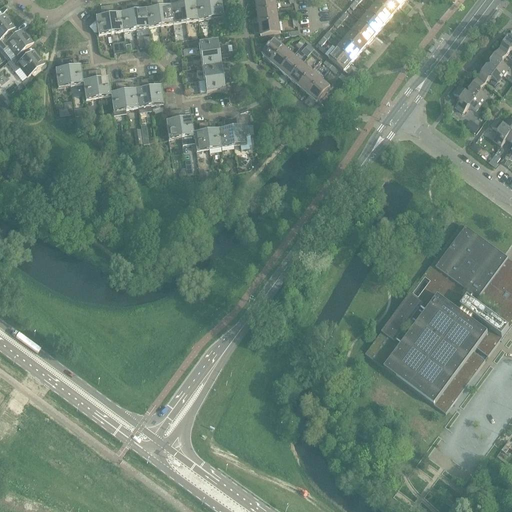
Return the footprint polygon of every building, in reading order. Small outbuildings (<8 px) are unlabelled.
[(174,27),(171,8),(164,9),(162,0),(161,0),(157,1),(161,29),(174,27)] [(186,25),(182,0),(176,0),(178,7),(171,8),(174,27),(186,25)] [(199,23),(196,5),(190,6),(188,0),(182,0),(186,25),(199,23)] [(211,21),(208,0),(201,0),(202,4),(196,5),(199,23),(211,21)] [(224,19),(221,1),(214,2),(214,0),(208,0),(211,21),(224,19)] [(278,11),(275,0),(270,0),(256,2),(258,14),(278,11)] [(399,9),(388,0),(381,0),(376,5),(391,18),(399,9)] [(407,0),(388,0),(399,9),(407,0)] [(161,29),(157,1),(151,2),(152,11),(146,12),(148,30),(161,29)] [(353,11),(358,5),(355,2),(349,8),(353,11)] [(148,30),(146,12),(140,13),(138,3),(133,4),(136,32),(148,30)] [(136,32),(133,4),(126,5),(128,15),(121,16),(124,34),(136,32)] [(391,18),(376,5),(368,14),(383,27),(391,18)] [(124,34),(121,16),(115,17),(113,7),(107,8),(111,36),(124,34)] [(111,36),(107,8),(101,9),(102,18),(96,19),(98,38),(111,36)] [(279,23),(278,11),(258,14),(260,26),(279,23)] [(343,23),(348,17),(344,14),(339,20),(343,23)] [(383,27),(368,14),(361,24),(375,36),(383,27)] [(16,29),(5,15),(0,18),(0,41),(8,35),(16,29)] [(337,30),(343,23),(339,20),(334,26),(337,30)] [(281,35),(279,23),(260,26),(262,38),(281,35)] [(375,36),(361,24),(353,33),(367,45),(375,36)] [(34,45),(23,31),(12,39),(8,35),(0,41),(0,46),(5,53),(10,49),(17,58),(20,56),(34,45)] [(327,42),(332,35),(329,32),(323,38),(327,42)] [(367,45),(353,33),(345,42),(360,54),(367,45)] [(322,48),(327,42),(323,38),(318,45),(322,48)] [(511,38),(508,39),(499,52),(507,57),(510,52),(511,51),(511,38)] [(298,51),(305,43),(302,40),(295,48),(298,51)] [(218,49),(217,42),(199,45),(201,57),(229,53),(228,47),(218,49)] [(272,65),(285,50),(275,42),(262,57),(272,65)] [(360,54),(345,42),(337,50),(352,63),(360,54)] [(314,51),(308,46),(305,49),(311,55),(314,51)] [(294,57),(285,50),(272,65),(281,73),(294,57)] [(352,63),(337,50),(329,60),(343,73),(352,63)] [(320,56),(314,51),(311,55),(317,60),(320,56)] [(28,79),(44,66),(33,52),(23,60),(20,56),(17,58),(8,65),(15,74),(21,70),(28,79)] [(504,66),(503,62),(507,57),(499,52),(490,64),(490,67),(503,77),(509,69),(504,66)] [(220,61),(230,60),(229,53),(201,57),(203,70),(221,67),(220,61)] [(290,80),(303,65),(294,57),(281,73),(290,80)] [(84,86),(83,83),(81,68),(74,69),(73,59),(67,60),(71,88),(84,86)] [(71,88),(67,60),(61,61),(62,71),(56,72),(58,90),(71,88)] [(332,67),(326,62),(323,65),(329,70),(332,67)] [(299,88),(312,73),(303,65),(290,80),(299,88)] [(232,78),(232,72),(222,74),(221,67),(203,70),(204,83),(232,78)] [(339,72),(332,67),(329,70),(336,76),(339,72)] [(503,77),(490,67),(487,68),(477,80),(485,86),(489,82),(493,81),(498,84),(503,77)] [(111,98),(111,96),(109,83),(109,80),(102,81),(101,71),(95,72),(99,100),(111,98)] [(99,100),(95,72),(89,73),(90,82),(83,83),(84,86),(86,102),(99,100)] [(321,81),(312,73),(299,88),(308,96),(321,81)] [(225,92),(224,86),(233,84),(232,78),(204,83),(206,95),(225,92)] [(164,106),(161,88),(155,89),(153,80),(148,81),(152,108),(164,106)] [(483,95),(482,91),(485,86),(477,80),(469,92),(469,96),(482,106),(487,98),(483,95)] [(152,108),(148,81),(142,82),(143,91),(137,92),(139,110),(152,108)] [(331,88),(321,81),(308,96),(318,104),(331,88)] [(139,110),(137,92),(130,93),(129,84),(123,85),(126,112),(139,110)] [(126,112),(123,85),(116,86),(118,95),(111,96),(111,98),(113,114),(126,112)] [(482,106),(469,96),(460,89),(454,96),(459,100),(460,104),(456,109),(464,115),(467,110),(472,110),(476,113),(482,106)] [(194,138),(194,135),(192,119),(185,120),(184,111),(178,112),(182,140),(194,138)] [(182,140),(178,112),(172,113),(173,122),(167,123),(169,141),(182,140)] [(234,148),(230,120),(224,121),(226,131),(219,132),(222,150),(234,148)] [(247,146),(246,139),(244,128),(238,129),(236,120),(230,120),(234,148),(247,146)] [(465,128),(475,135),(480,129),(470,121),(465,128)] [(107,131),(114,130),(113,122),(106,123),(107,131)] [(510,136),(510,131),(505,127),(502,124),(498,122),(492,130),(497,133),(498,137),(494,142),(501,148),(507,141),(510,136)] [(222,150),(219,132),(213,133),(211,123),(205,124),(209,152),(222,150)] [(209,152),(205,124),(199,125),(200,134),(194,135),(194,138),(197,154),(209,152)] [(169,137),(167,128),(160,129),(161,138),(169,137)] [(496,155),(490,164),(496,168),(502,158),(496,155)] [(389,324),(365,357),(383,370),(384,371),(434,408),(446,416),(448,413),(484,363),(482,361),(472,353),(475,349),(487,358),(501,341),(511,326),(511,263),(503,258),(503,257),(461,227),(456,233),(442,252),(431,268),(429,270),(428,272),(425,276),(426,276),(435,283),(418,305),(409,298),(406,301),(406,302),(394,317),(389,324)] [(505,455),(509,449),(505,446),(501,452),(505,455)]
